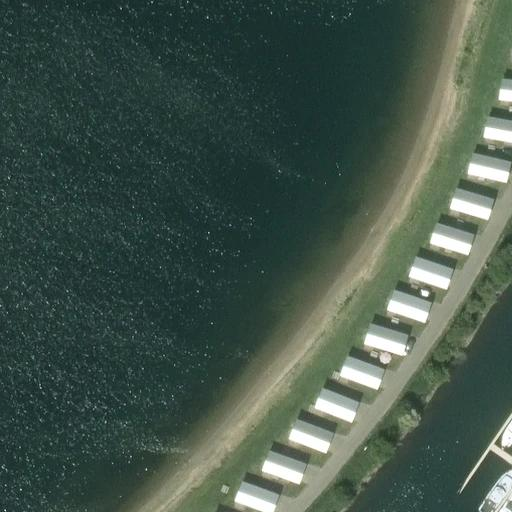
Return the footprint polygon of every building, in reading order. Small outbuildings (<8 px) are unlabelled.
[(511,117),(489,115),(487,137),(511,139),(511,117)] [(511,155),(475,152),(472,173),(511,177),(511,155)] [(457,186),(454,208),(495,215),(499,193),(457,186)] [(435,241),(474,253),(480,231),(442,219),(435,241)] [(419,256),(415,278),(453,285),(458,263),(419,256)] [(429,320),(437,299),(399,286),(391,306),(429,320)] [(369,343),(409,351),(414,330),(374,321),(369,343)] [(383,387),(391,366),(353,352),(345,373),(383,387)] [(326,385),(319,407),(359,419),(365,397),(326,385)] [(301,417),(294,438),(333,450),(340,429),(301,417)] [(274,446),(266,467),(306,482),(314,462),(274,446)] [(239,498),(277,511),(285,492),(247,478),(239,498)]
